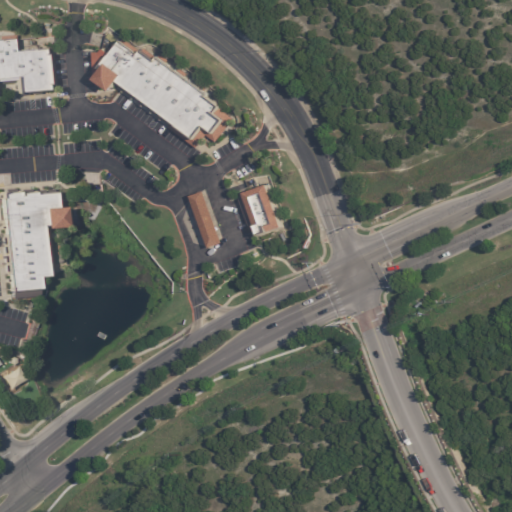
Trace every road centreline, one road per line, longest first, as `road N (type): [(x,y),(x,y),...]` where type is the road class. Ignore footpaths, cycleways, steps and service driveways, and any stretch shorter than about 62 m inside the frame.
road 1 (tertiary): [(511,182),(376,241),(176,356),(0,478)]
road 2 (tertiary): [(18,511),(216,365),(511,215)]
road 3 (tertiary): [(356,291),(315,168),(280,106),(208,35),(138,0)]
road 4 (residential): [(460,511),(426,457),(356,291)]
